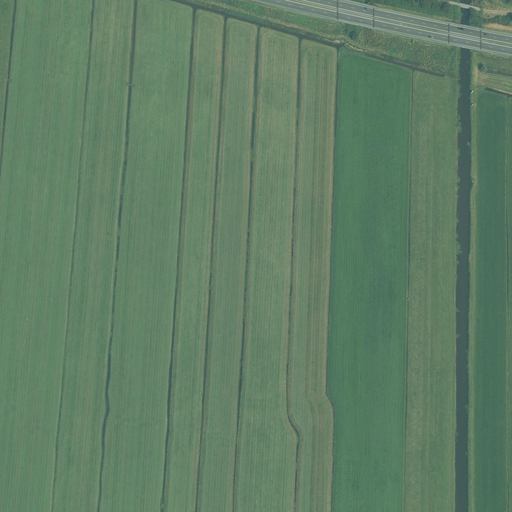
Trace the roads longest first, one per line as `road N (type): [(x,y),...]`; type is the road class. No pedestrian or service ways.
road 1 (trunk): [(268,0),(511,51)]
road 2 (trunk): [(511,40),(316,0)]
